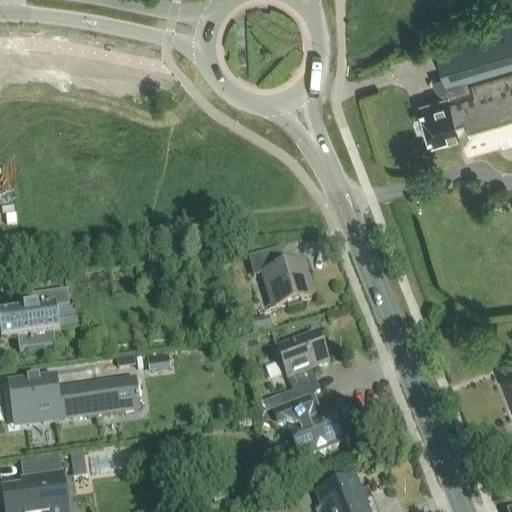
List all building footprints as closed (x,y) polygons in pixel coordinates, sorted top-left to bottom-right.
[(450,98),(420,107),(431,145),(462,136),(467,155),(511,141),(511,74),(465,89),(464,83),(511,69),(511,23),(435,46),(444,77),(431,81),(432,82),(432,83),(433,84),(433,85),(434,86),(435,87),(435,88),(436,89),(437,89),(437,90),(438,91),(439,92),(440,93),(441,94),(449,92),(450,98)] [(278,311),(314,300),(304,263),(285,269),(279,252),(248,261),(253,279),(262,277),(267,294),(273,293),(278,311)] [(56,311),(69,309),(67,293),(21,299),(24,315),(0,318),(0,336),(1,345),(17,343),(19,356),(55,351),(54,338),(60,337),(56,311)] [(269,318),(249,322),(253,337),(273,332),(269,318)] [(316,336),(276,351),(292,393),(278,399),(282,409),(320,395),(315,383),(304,387),(299,376),(327,365),(316,336)] [(168,358),(148,361),(149,373),(169,370),(168,358)] [(511,372),(500,378),(511,409),(511,372)] [(56,379),(7,386),(12,423),(85,412),(86,420),(140,413),(136,381),(58,392),(56,379)] [(304,402),(320,396),(320,395),(282,409),(263,417),(259,422),(289,435),(292,443),(287,445),(281,457),(287,472),(312,463),(310,457),(315,455),(324,459),(328,449),(343,444),(333,419),(322,423),(311,418),(313,412),(312,412),(310,417),(304,402)] [(264,415),(274,411),(270,400),(260,403),(264,415)] [(25,490),(4,493),(6,511),(67,511),(60,463),(22,468),(25,490)] [(368,511),(356,479),(313,495),(319,509),(314,510),(314,511),(368,511)] [(254,507),(255,511),(263,511),(272,510),(264,483),(251,487),(256,506),(254,507)]
